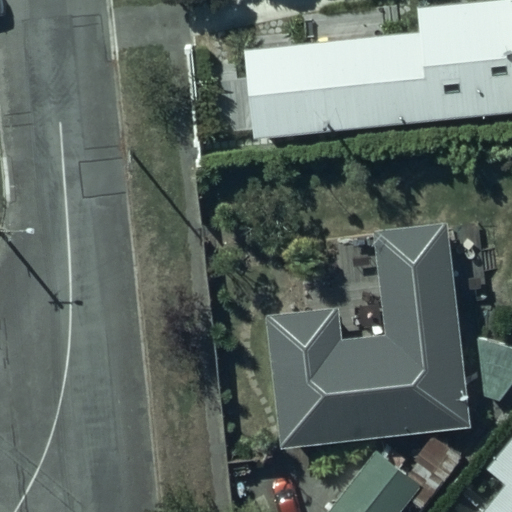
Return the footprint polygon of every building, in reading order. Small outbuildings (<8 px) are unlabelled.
[(511,130),(511,17),(423,25),(425,49),(312,59),(320,147),(511,130)] [(451,238),(382,250),(391,348),(348,351),(343,323),(280,329),(292,460),(477,438),(451,238)] [(511,377),(511,342),(476,331),(483,388),(499,395),(511,377)] [(511,511),(511,454),(492,478),(511,494),(511,499),(500,511),(511,511)] [(413,511),(426,497),(384,463),(344,511),(413,511)]
